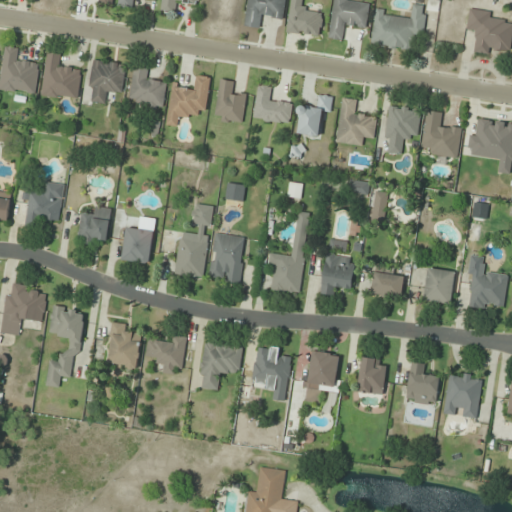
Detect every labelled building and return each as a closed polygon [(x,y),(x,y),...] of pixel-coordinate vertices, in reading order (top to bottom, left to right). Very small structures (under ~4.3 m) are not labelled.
[(162,0),(160,12),(176,14),(178,0),(180,0),(200,3),(200,0),(162,0)] [(247,0),(244,27),(262,29),(263,18),(284,21),(286,0),(247,0)] [(291,0),(287,34),(320,38),(323,11),(302,9),(302,0),(291,0)] [(333,0),(329,39),(345,41),(347,28),(366,30),(370,1),(361,0),(333,0)] [(376,10),(371,46),(411,51),(414,32),(424,34),(428,7),(410,4),(408,14),(376,10)] [(511,39),(511,23),(494,21),(495,11),(469,8),(466,30),(476,31),(474,52),(490,55),(491,47),(511,49),(511,39)] [(0,83),(0,90),(35,95),(40,61),(21,58),(22,48),(5,46),(0,83)] [(64,54),(47,52),(41,96),(78,101),(82,68),(63,65),(64,54)] [(122,96),(127,63),(94,59),(88,101),(107,104),(108,94),(122,96)] [(137,107),(164,110),(166,80),(149,78),(150,67),(133,66),(130,99),(138,100),(137,107)] [(206,112),(211,77),(194,75),(192,85),(173,83),(167,125),(176,126),(178,116),(197,119),(198,111),(206,112)] [(247,93),(231,91),(233,81),(219,79),(214,121),(243,125),(247,93)] [(290,125),(293,103),(274,100),(276,87),(258,85),(253,119),(290,125)] [(296,135),(319,138),(322,114),(331,115),(334,97),(318,95),(317,105),(301,103),(296,135)] [(336,143),(363,147),(365,137),(375,139),(378,115),(359,112),(361,100),(342,97),(336,143)] [(418,138),(421,109),(389,105),(384,142),(390,142),(389,153),(404,155),(406,136),(418,138)] [(421,147),(430,148),(429,155),(458,159),(463,127),(443,124),(445,114),(426,111),(421,147)] [(370,182),(350,179),(348,193),(368,196),(370,182)] [(44,191),(27,190),(26,221),(61,223),(63,183),(45,182),(44,191)] [(304,184),(291,182),(288,197),(301,199),(304,184)] [(388,193),(376,191),(371,220),(383,222),(388,193)] [(0,220),(8,221),(11,193),(0,192),(0,220)] [(214,206),(195,204),(191,239),(180,237),(175,275),(204,279),(214,206)] [(82,213),(77,241),(95,245),(97,238),(106,240),(112,209),(94,205),(92,215),(82,213)] [(300,294),(310,213),(298,212),(292,256),(270,253),(269,266),(276,267),(273,290),(300,294)] [(151,264),(156,220),(138,218),(137,228),(126,226),(122,260),(151,264)] [(246,237),(214,233),(209,280),(241,284),(246,237)] [(339,295),(340,286),(352,288),(356,258),(327,254),(321,293),(339,295)] [(483,257),(473,255),(465,305),(503,311),(509,274),(481,270),(483,257)] [(455,271),(428,268),(424,301),(451,304),(455,271)] [(403,276),(374,273),(372,295),(402,297),(403,276)] [(2,334),(20,336),(22,318),(44,321),(47,295),(28,293),(29,285),(7,283),(2,334)] [(83,310),(53,306),(49,335),(70,338),(68,352),(60,352),(59,362),(49,361),(47,386),(60,387),(61,377),(76,379),(83,310)] [(107,365),(137,369),(142,335),(126,333),(127,324),(112,322),(107,365)] [(181,376),(187,338),(171,336),(170,344),(148,341),(145,360),(164,363),(163,373),(181,376)] [(220,373),(240,375),(243,346),(204,341),(198,388),(218,390),(220,373)] [(292,358),(280,356),(281,347),(257,344),(252,386),(276,389),(274,401),(286,402),(292,358)] [(305,401),(319,403),(321,389),(335,391),(341,355),(313,350),(305,401)] [(387,360),(362,357),(358,392),(383,395),(387,360)] [(440,376),(421,374),(422,363),(412,361),(406,401),(436,405),(440,376)] [(482,377),(448,374),(444,414),(478,418),(482,377)] [(286,470),(260,468),(258,492),(247,491),(244,511),(296,511),(298,502),(283,500),(286,470)]
